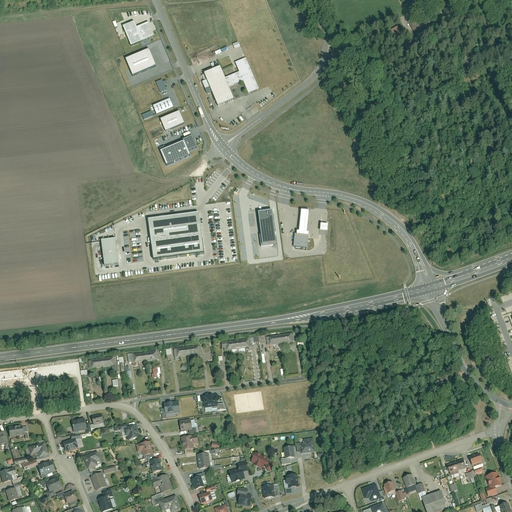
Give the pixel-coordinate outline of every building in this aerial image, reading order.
[(122,27),(131,47),(154,36),(148,22),(136,27),(134,22),(122,27)] [(396,39),(403,35),(397,26),(390,31),(396,39)] [(151,50),(127,60),(134,77),(158,67),(151,50)] [(220,67),(205,73),(218,105),(233,99),(229,88),(243,82),(248,93),(258,89),(245,58),(235,63),(239,72),(225,78),(220,67)] [(163,81),(157,83),(161,94),(168,91),(166,86),(168,85),(167,82),(164,83),(163,81)] [(174,109),(171,100),(154,107),(158,116),(174,109)] [(154,117),(152,112),(143,116),(145,121),(154,117)] [(184,124),(179,113),(160,120),(165,132),(184,124)] [(166,166),(190,156),(189,152),(198,148),(193,136),(183,141),(183,143),(159,152),(166,166)] [(298,232),(298,235),(310,237),(310,233),(308,233),(309,225),(311,211),(303,210),(302,225),(301,232),(298,232)] [(275,243),(271,212),(257,213),(261,245),(275,243)] [(204,213),(141,221),(146,265),(209,257),(204,213)] [(325,225),(322,224),(321,232),(325,232),(329,233),(330,225),(325,225)] [(296,235),(294,247),(308,249),(310,237),(298,235),(296,235)] [(99,268),(122,266),(118,236),(95,240),(99,268)] [(279,335),(281,344),(294,343),(292,334),(279,335)] [(279,335),(266,338),(267,346),(281,344),(279,335)] [(239,340),(240,349),(252,348),(250,339),(239,340)] [(239,340),(223,343),(224,351),(240,349),(239,340)] [(200,345),(188,346),(190,356),(201,354),(200,345)] [(188,346),(174,349),(175,357),(190,356),(188,346)] [(158,351),(146,353),(147,361),(159,359),(158,351)] [(147,361),(146,353),(134,354),(135,363),(147,361)] [(115,357),(102,359),(103,367),(116,365),(115,357)] [(102,359),(89,361),(90,369),(103,367),(102,359)] [(152,378),(160,377),(160,368),(153,368),(153,374),(152,374),(152,378)] [(22,370),(9,372),(10,379),(23,377),(22,370)] [(9,372),(0,373),(0,380),(10,379),(9,372)] [(217,396),(203,397),(204,406),(218,404),(217,396)] [(180,413),(178,402),(164,404),(165,409),(161,409),(163,420),(166,419),(166,415),(180,413)] [(103,413),(93,415),(95,424),(105,423),(103,413)] [(87,430),(84,419),(72,423),(75,433),(87,430)] [(191,420),(180,422),(181,432),(192,431),(191,420)] [(23,424),(9,425),(10,436),(24,435),(23,424)] [(138,425),(126,428),(129,441),(140,437),(138,425)] [(198,436),(181,439),(183,451),(194,450),(193,444),(199,444),(198,436)] [(76,439),(63,443),(66,452),(78,448),(76,439)] [(315,453),(313,439),(304,440),(304,445),(301,445),(301,444),(297,444),(298,453),(301,453),(301,455),(315,453)] [(153,455),(150,442),(136,446),(138,453),(142,452),(143,457),(153,455)] [(49,454),(45,443),(28,448),(31,456),(38,453),(40,457),(49,454)] [(295,458),(293,448),(284,449),(286,460),(295,458)] [(480,450),(470,454),(474,466),(485,463),(480,450)] [(97,452),(83,457),(88,471),(98,467),(96,461),(100,460),(97,452)] [(199,463),(210,461),(209,453),(198,455),(199,463)] [(269,459),(255,453),(251,462),(265,468),(265,467),(266,468),(269,472),(276,467),(272,462),(268,461),(269,459)] [(464,456),(456,460),(460,470),(461,470),(463,469),(463,470),(469,468),(464,456)] [(164,470),(160,459),(147,463),(148,468),(152,467),(154,474),(164,470)] [(460,473),(456,460),(447,463),(452,476),(460,473)] [(54,471),(50,461),(37,467),(41,476),(54,471)] [(210,461),(199,463),(199,470),(210,469),(210,461)] [(238,469),(229,472),(232,483),(245,480),(243,473),(248,471),(246,463),(237,465),(238,469)] [(15,467),(0,472),(4,482),(14,480),(12,476),(18,474),(15,467)] [(500,476),(498,472),(486,476),(492,490),(503,485),(502,482),(504,481),(501,476),(500,476)] [(102,474),(91,478),(96,492),(107,488),(102,474)] [(413,474),(404,477),(407,488),(417,487),(413,474)] [(174,489),(169,475),(153,480),(156,488),(161,486),(163,493),(174,489)] [(299,488),(297,475),(287,476),(289,489),(285,489),(286,496),(295,495),(294,488),(299,488)] [(62,488),(58,477),(45,483),(49,492),(46,493),(48,498),(56,495),(54,492),(62,488)] [(201,478),(192,481),(195,491),(205,488),(201,478)] [(394,482),(385,484),(386,487),(385,487),(387,494),(397,491),(394,482)] [(377,484),(362,489),(365,498),(364,498),(366,505),(383,499),(377,484)] [(273,486),(262,488),(264,500),(275,498),(273,486)] [(207,494),(199,496),(202,505),(213,502),(210,493),(216,491),(214,487),(206,490),(207,494)] [(16,488),(6,490),(10,503),(19,499),(16,488)] [(251,507),(252,496),(247,496),(248,490),(238,489),(237,496),(240,497),(239,506),(251,507)] [(104,498),(98,500),(101,511),(106,511),(113,509),(110,500),(113,499),(111,491),(103,494),(104,498)] [(442,491),(423,497),(428,511),(440,511),(449,509),(442,491)] [(77,501),(73,492),(64,496),(67,505),(77,501)] [(173,511),(182,509),(177,495),(165,499),(164,496),(153,500),(155,505),(161,503),(164,511),(171,508),(172,511),(173,511)] [(225,506),(214,509),(215,511),(228,511),(227,509),(230,508),(228,502),(224,503),(225,506)] [(386,511),(383,503),(371,507),(372,511),(386,511)] [(511,511),(511,510),(509,503),(500,506),(502,511),(511,511)]
